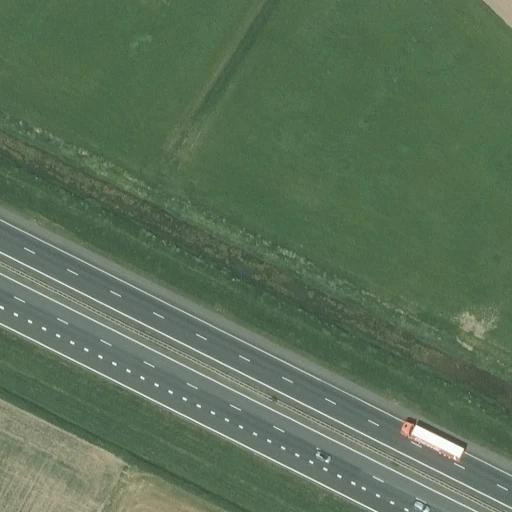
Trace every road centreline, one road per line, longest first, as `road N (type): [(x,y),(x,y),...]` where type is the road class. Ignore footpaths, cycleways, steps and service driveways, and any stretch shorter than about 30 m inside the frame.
road 1 (motorway): [(511,493),(0,238)]
road 2 (motorway): [(0,291),(439,511)]
road 3 (motorway): [(511,189),(361,67),(243,0)]
road 4 (motorway): [(0,415),(160,458),(292,511)]
